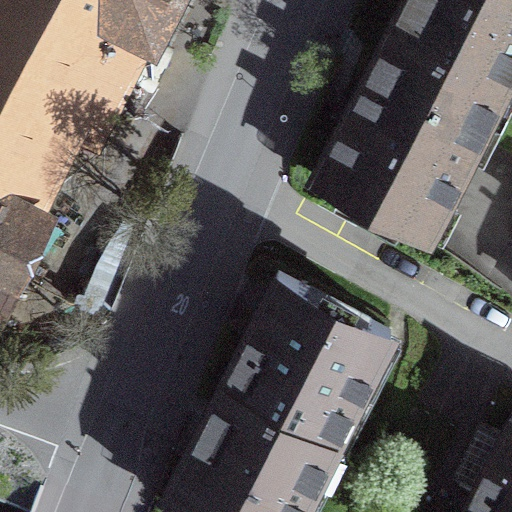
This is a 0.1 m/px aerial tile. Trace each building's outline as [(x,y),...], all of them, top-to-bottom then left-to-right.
[(0,0),(0,319),(17,283),(12,280),(46,213),(39,210),(76,133),(97,144),(124,91),(169,0),(0,0)] [(511,0),(405,0),(393,24),(502,79),(511,58),(511,0)] [(502,79),(393,24),(353,104),(316,176),(425,231),(502,79)] [(221,381),(333,438),(390,325),(278,268),(247,330),(221,381)] [(294,511),(333,438),(221,381),(196,430),(163,494),(198,511),(294,511)] [(511,511),(511,413),(466,503),(461,511),(511,511)]
